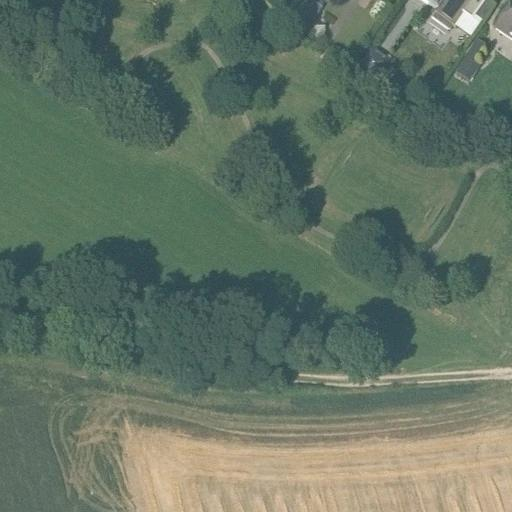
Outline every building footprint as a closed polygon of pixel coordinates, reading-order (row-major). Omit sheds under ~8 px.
[(421,0),(436,11),(434,14),(435,14),(437,20),(440,23),(443,25),(447,26),(453,27),(454,28),(454,27),(463,15),(471,21),(475,17),(482,22),(493,8),(485,2),(486,0),(421,0)] [(511,4),(495,29),(511,40),(511,4)] [(297,24),(307,31),(317,16),(308,9),(297,24)] [(375,83),(390,62),(370,47),(355,68),(375,83)] [(479,69),(472,64),(464,58),(454,73),(469,84),(479,69)]
